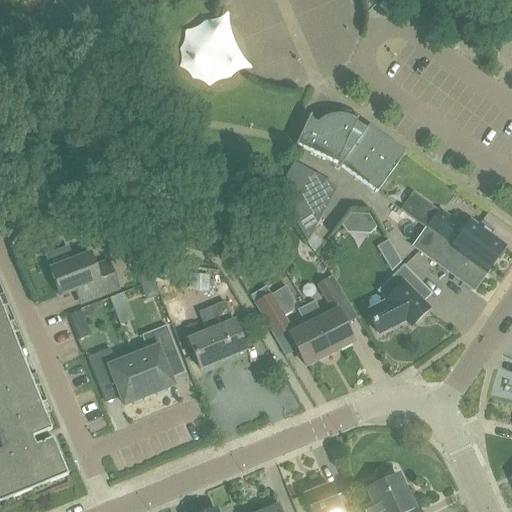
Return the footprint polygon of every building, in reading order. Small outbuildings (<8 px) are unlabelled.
[(92,9),(76,0),(56,0),(46,20),(77,38),(92,9)] [(108,0),(76,0),(92,9),(101,14),(108,0)] [(179,64),(178,70),(182,72),(187,72),(188,78),(194,81),(200,83),(208,87),(212,91),(216,84),(223,83),(231,82),(234,77),(254,72),(243,62),(237,51),(232,36),(230,23),(228,14),(212,23),(205,24),(199,28),(193,31),(184,32),(185,44),(179,49),(180,57),(179,64)] [(68,33),(37,15),(22,44),(53,62),(68,33)] [(356,124),(359,117),(358,116),(352,113),(345,112),(339,111),(332,111),(326,113),(320,116),(314,120),(312,122),(310,120),(311,117),(310,117),(296,146),(337,165),(337,164),(340,166),(340,167),(377,193),(405,154),(404,153),(404,154),(369,128),(368,127),(366,131),(356,124)] [(277,194),(281,201),(299,211),(304,209),(308,202),(315,206),(327,185),(319,180),(320,179),(293,164),(277,194)] [(427,229),(487,272),(496,260),(499,262),(505,253),(502,251),(506,246),(491,235),(494,231),(482,222),(479,226),(471,220),(465,228),(440,211),(427,229)] [(487,272),(425,228),(411,248),(473,293),(487,272)] [(132,254),(141,250),(138,237),(130,235),(127,253),(132,254)] [(376,248),(391,272),(400,263),(387,241),(376,248)] [(73,261),(51,270),(61,296),(73,291),(74,291),(80,304),(96,298),(119,289),(108,262),(95,267),(90,254),(73,261)] [(417,282),(418,281),(417,280),(403,266),(393,276),(400,283),(383,300),(386,303),(367,314),(378,335),(404,322),(410,319),(415,324),(428,311),(422,305),(407,290),(416,281),(417,282)] [(332,278),(318,286),(332,311),(346,302),(332,278)] [(294,302),(285,288),(272,296),(272,295),(271,295),(266,287),(250,296),(255,305),(256,304),(276,337),(291,327),(285,317),(291,313),(294,302)] [(53,430),(0,301),(0,421),(11,447),(53,430)] [(200,369),(246,350),(235,322),(234,323),(225,302),(199,313),(208,333),(189,341),(200,369)] [(352,342),(337,312),(323,319),(315,302),(307,306),(331,353),(352,342)] [(331,353),(307,306),(299,310),(307,327),(290,336),(305,365),(331,353)] [(90,336),(81,311),(69,316),(79,341),(90,336)] [(178,353),(167,326),(142,336),(148,352),(133,358),(149,396),(154,393),(158,396),(166,393),(167,388),(173,386),(162,359),(178,353)] [(110,349),(87,358),(98,385),(114,378),(125,405),(131,403),(134,406),(143,402),(144,397),(149,396),(133,358),(116,365),(110,349)] [(53,438),(0,459),(0,503),(69,476),(53,438)] [(421,511),(412,492),(405,495),(397,476),(367,490),(373,504),(363,509),(364,511),(421,511)] [(310,511),(339,511),(342,511),(331,485),(328,486),(327,483),(315,488),(316,491),(304,496),(310,511)]
